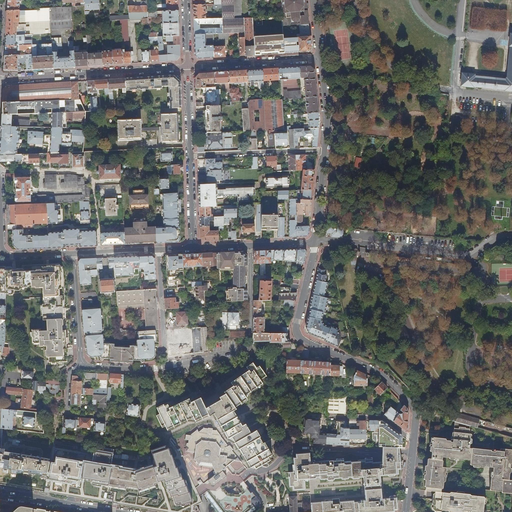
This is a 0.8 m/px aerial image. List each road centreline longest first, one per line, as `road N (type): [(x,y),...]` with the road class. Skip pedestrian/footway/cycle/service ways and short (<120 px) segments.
road 1 (unclassified): [(314,242),(297,333),(377,371),(411,404),(406,511)]
road 2 (residential): [(0,79),(187,66)]
road 3 (residential): [(165,365),(249,347),(250,246)]
road 4 (residential): [(72,253),(3,251),(0,172)]
road 5 (residential): [(190,156),(324,150)]
road 6 (residential): [(187,66),(320,57)]
